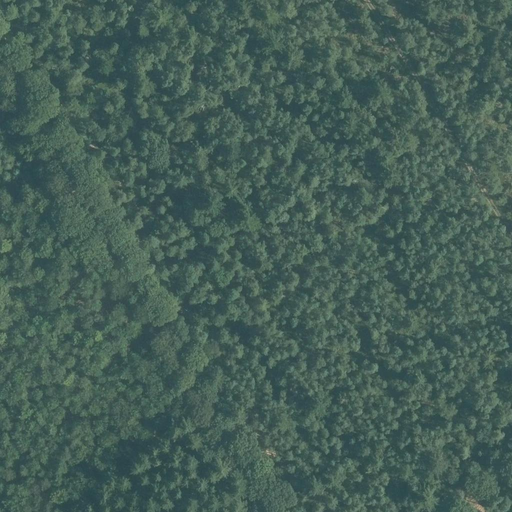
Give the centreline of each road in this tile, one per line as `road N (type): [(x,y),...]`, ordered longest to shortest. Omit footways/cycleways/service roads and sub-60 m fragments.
road 1 (track): [(201,397),(0,53)]
road 2 (track): [(511,235),(363,0)]
road 3 (track): [(58,511),(201,397)]
road 4 (track): [(267,511),(201,397)]
